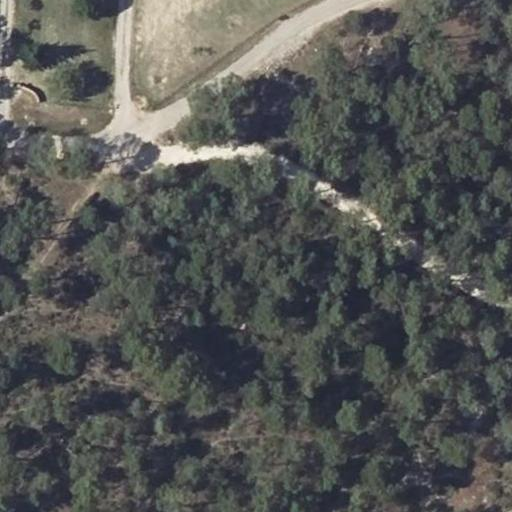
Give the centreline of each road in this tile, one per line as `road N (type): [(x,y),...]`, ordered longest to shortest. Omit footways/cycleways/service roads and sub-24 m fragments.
road 1 (residential): [(511,302),(456,279),(274,164),(243,156),(151,157),(127,136)]
road 2 (residential): [(127,136),(173,116),(321,12),(358,0)]
road 3 (unknown): [(14,142),(20,0)]
road 4 (unknown): [(127,136),(141,0)]
road 5 (residential): [(0,141),(73,147),(127,136)]
